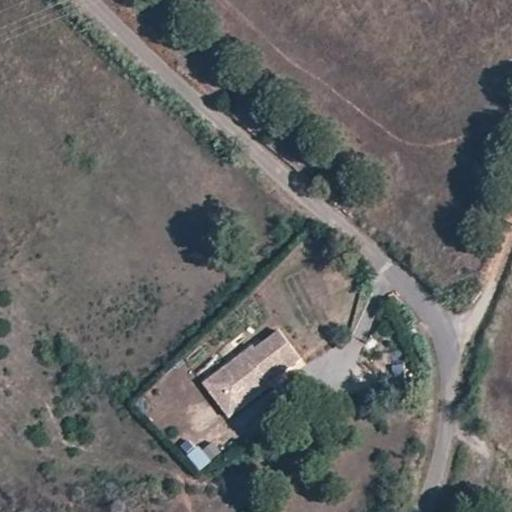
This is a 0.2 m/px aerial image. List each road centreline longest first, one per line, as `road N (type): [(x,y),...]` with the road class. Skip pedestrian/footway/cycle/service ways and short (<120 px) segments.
road 1 (unclassified): [(93,0),(445,329),(449,387),(424,511)]
road 2 (track): [(449,341),(479,314),(511,235)]
